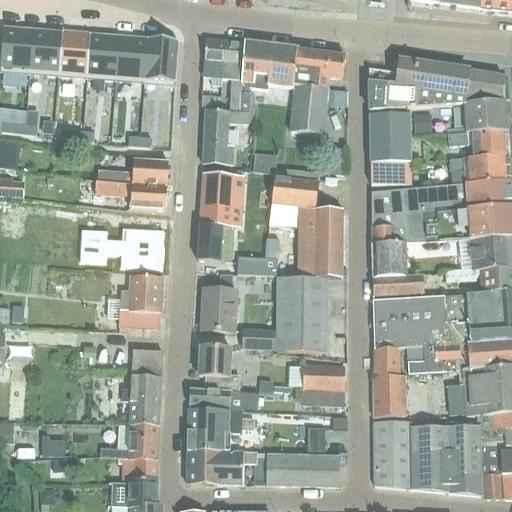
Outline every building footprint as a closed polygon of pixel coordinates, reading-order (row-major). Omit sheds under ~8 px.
[(410,0),(410,3),(479,11),(480,0),(410,0)] [(511,0),(480,0),(479,11),(511,14),(511,0)] [(5,31),(2,76),(31,78),(35,33),(5,31)] [(35,33),(31,78),(60,80),(64,35),(35,33)] [(64,35),(60,80),(89,82),(92,37),(64,35)] [(92,37),(89,82),(118,85),(121,39),(92,37)] [(121,39),(118,85),(146,87),(150,41),(121,39)] [(150,41),(146,87),(176,89),(179,44),(150,41)] [(206,41),(203,79),(211,80),(221,81),(223,65),(224,65),(226,43),(206,41)] [(223,65),(221,81),(231,82),(231,83),(229,114),(230,115),(239,115),(240,96),(241,83),(244,45),(226,43),(224,65),(223,65)] [(241,83),(240,96),(250,96),(250,90),(268,92),(268,87),(293,90),(293,88),(297,51),(244,45),(241,83)] [(297,51),(293,88),(295,88),(312,90),(325,92),(327,79),(342,81),(344,57),(297,51)] [(395,89),(369,87),(369,113),(381,113),(463,107),(463,108),(464,108),(464,106),(504,104),(504,103),(502,77),(399,63),(395,89)] [(211,80),(211,88),(221,89),(221,81),(211,80)] [(295,88),(290,133),(322,137),(328,92),(325,92),(312,90),(295,88)] [(204,148),(203,166),(232,167),(233,148),(227,148),(228,127),(248,128),(250,96),(240,96),(239,115),(230,115),(229,114),(214,114),(206,113),(204,148)] [(202,99),(201,109),(215,109),(216,99),(202,99)] [(465,131),(447,132),(447,139),(460,138),(506,135),(506,134),(504,104),(464,106),(464,108),(463,108),(465,131)] [(409,117),(369,117),(370,167),(410,165),(409,117)] [(428,118),(414,118),(415,134),(429,133),(428,118)] [(17,128),(16,138),(28,139),(28,129),(17,128)] [(28,129),(28,139),(39,140),(40,130),(28,129)] [(74,135),(73,145),(85,146),(86,136),(74,135)] [(460,138),(447,139),(448,151),(472,149),(472,160),(472,162),(508,159),(506,135),(460,138)] [(86,136),(85,146),(97,147),(98,137),(86,136)] [(143,141),(131,141),(131,151),(143,151),(143,141)] [(155,141),(143,141),(143,151),(155,152),(155,141)] [(251,154),(251,168),(269,168),(268,154),(251,154)] [(456,161),(449,162),(450,174),(465,173),(465,186),(466,188),(509,184),(509,183),(508,159),(472,162),(472,160),(456,161)] [(99,174),(98,185),(167,189),(168,165),(134,163),(133,176),(99,174)] [(411,178),(410,165),(370,167),(370,188),(410,186),(411,178)] [(202,177),(197,262),(232,265),(233,243),(234,229),(240,230),(243,180),(202,177)] [(318,184),(283,181),(274,180),(272,206),(315,211),(318,184)] [(0,183),(0,199),(11,200),(12,185),(0,183)] [(465,186),(371,194),(372,251),(405,249),(405,247),(440,245),(460,244),(511,240),(511,223),(509,184),(466,188),(465,186)] [(98,185),(97,198),(131,200),(131,212),(165,214),(167,189),(98,185)] [(243,203),(241,225),(264,228),(266,206),(243,203)] [(342,281),(343,213),(298,212),(297,280),(342,281)] [(81,232),(80,248),(164,253),(165,234),(122,231),(121,244),(108,243),(109,234),(81,232)] [(7,240),(4,265),(16,266),(19,241),(7,240)] [(511,240),(460,244),(460,248),(470,247),(472,273),(474,273),(479,273),(479,274),(511,271),(511,240)] [(19,241),(16,266),(29,268),(32,243),(19,241)] [(80,248),(79,265),(106,266),(107,257),(120,257),(120,271),(163,273),(164,253),(80,248)] [(405,249),(372,251),(373,298),(373,303),(424,300),(422,278),(422,277),(405,278),(405,249)] [(238,261),(237,277),(276,280),(277,264),(238,261)] [(511,271),(479,274),(481,296),(481,297),(511,295),(511,271)] [(472,273),(445,275),(446,285),(446,287),(475,284),(474,273),(472,273)] [(109,302),(108,320),(118,321),(118,329),(158,331),(159,315),(160,315),(162,280),(129,278),(128,293),(120,293),(120,303),(109,302)] [(220,278),(220,290),(231,291),(232,279),(220,278)] [(327,281),(278,281),(277,354),(326,355),(327,281)] [(205,319),(201,319),(201,333),(234,334),(236,295),(206,293),(205,319)] [(511,344),(511,295),(481,297),(466,298),(466,297),(444,298),(424,300),(373,303),(374,352),(399,351),(511,344)] [(273,352),(274,335),(242,333),(241,351),(273,352)] [(424,364),(408,365),(408,378),(425,376),(463,373),(463,374),(476,373),(511,369),(511,344),(424,350),(424,364)] [(94,350),(84,350),(84,360),(94,360),(94,350)] [(400,378),(399,351),(374,352),(374,380),(400,378)] [(206,379),(206,393),(230,395),(235,396),(235,395),(238,396),(239,380),(230,379),(230,353),(200,352),(199,379),(206,379)] [(123,392),(122,405),(130,405),(129,428),(159,429),(161,381),(162,354),(133,353),(131,393),(123,392)] [(298,381),(299,361),(286,360),(284,380),(298,381)] [(344,370),(303,369),(302,392),(344,394),(344,370)] [(464,388),(447,389),(449,419),(466,418),(480,418),(489,418),(489,420),(511,417),(511,369),(476,373),(463,374),(464,388)] [(405,378),(400,378),(374,380),(373,380),(373,420),(405,418),(405,378)] [(260,384),(259,396),(271,397),(272,385),(260,384)] [(190,392),(188,407),(229,410),(229,415),(242,415),(243,412),(257,412),(258,397),(238,396),(235,395),(235,396),(230,395),(206,393),(190,392)] [(343,409),(344,394),(302,392),(302,407),(343,409)] [(242,415),(188,414),(188,439),(224,439),(224,436),(242,437),(242,432),(253,433),(253,422),(242,422),(242,415)] [(511,433),(511,417),(489,420),(489,424),(476,424),(476,428),(479,428),(479,436),(511,433)] [(347,421),(332,421),(332,432),(347,432),(347,421)] [(511,501),(511,433),(479,436),(479,428),(476,428),(411,430),(411,429),(410,424),(374,424),(374,455),(375,489),(482,499),(482,502),(511,501)] [(12,427),(1,426),(0,444),(12,445),(12,427)] [(158,464),(159,429),(129,428),(119,427),(117,452),(101,452),(101,460),(118,461),(118,463),(158,464)] [(224,455),(224,439),(188,439),(187,455),(256,456),(224,455)] [(48,440),(41,440),(41,460),(59,460),(59,446),(48,446),(48,440)] [(13,453),(31,453),(31,442),(13,442),(13,453)] [(257,456),(256,456),(187,455),(187,487),(242,488),(242,467),(257,468),(257,456)] [(338,489),(339,459),(266,458),(266,488),(338,489)] [(157,483),(158,464),(118,463),(118,466),(123,467),(123,486),(128,486),(129,482),(157,483)] [(67,464),(55,464),(56,478),(68,477),(67,464)] [(156,507),(157,483),(129,482),(128,486),(123,486),(113,486),(112,509),(130,509),(130,511),(161,511),(161,507),(156,507)] [(53,493),(40,494),(40,508),(54,507),(53,493)]
